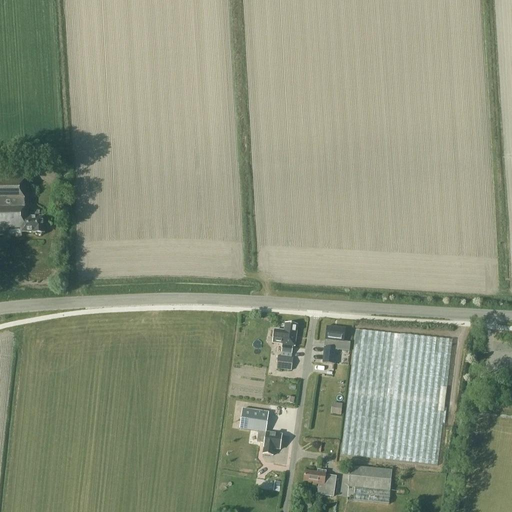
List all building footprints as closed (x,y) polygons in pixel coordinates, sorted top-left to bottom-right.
[(42,234),(44,234),(43,218),(39,218),(39,211),(33,211),(33,214),(29,214),(28,173),(0,173),(0,236),(8,236),(8,237),(22,237),(22,233),(34,233),(34,234),(35,234),(37,236),(41,236),(42,234)] [(294,347),(297,326),(285,324),(284,332),(274,330),(272,343),(282,345),(281,356),(291,358),(293,347),(294,347)] [(344,343),(345,329),(326,327),(325,341),(326,341),(325,347),(324,347),(322,364),(335,365),(337,342),(344,343)] [(437,466),(452,341),(355,330),(340,456),(437,466)] [(291,371),(293,359),(278,357),(276,369),(291,371)] [(343,416),(345,405),(336,403),(334,414),(343,416)] [(258,432),(257,443),(264,444),(263,448),(262,455),(268,456),(268,455),(272,456),(273,449),(280,450),(282,435),(266,433),(258,432)] [(240,467),(256,470),(260,448),(244,445),(240,467)] [(349,467),(347,488),(390,492),(392,471),(349,467)] [(313,485),(318,485),(317,496),(332,498),(335,478),(325,477),(326,472),(317,471),(317,473),(305,472),(303,482),(313,483),(313,485)] [(312,502),(302,500),(301,509),(310,510),(312,502)]
